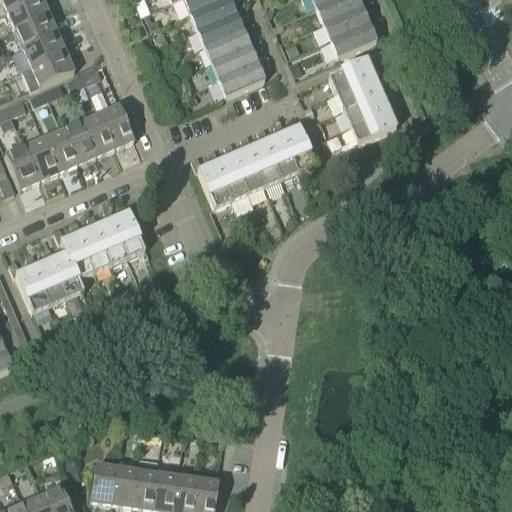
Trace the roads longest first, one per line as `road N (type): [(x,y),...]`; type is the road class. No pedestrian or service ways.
road 1 (residential): [(284,319),(291,271),(303,252),(414,194),(511,125)]
road 2 (residential): [(284,319),(226,313),(161,167)]
road 3 (residential): [(259,511),(284,319)]
road 4 (unclassified): [(161,167),(87,0)]
road 5 (unclassified): [(0,240),(161,167)]
road 6 (unclassified): [(161,167),(298,109)]
road 7 (residential): [(374,152),(505,88)]
